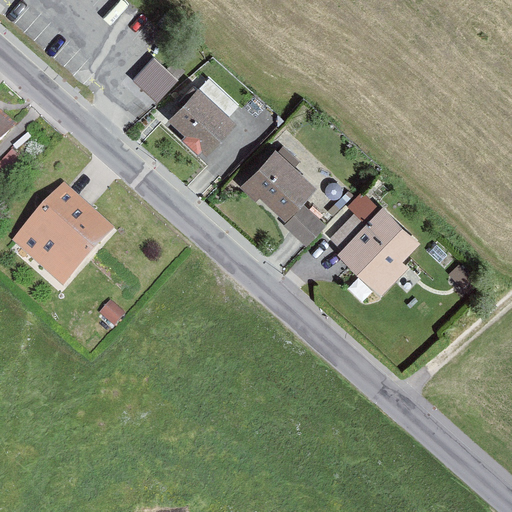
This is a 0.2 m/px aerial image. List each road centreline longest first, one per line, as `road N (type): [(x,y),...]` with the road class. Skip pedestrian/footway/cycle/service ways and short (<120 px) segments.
road 1 (tertiary): [(0,50),(511,506)]
road 2 (track): [(393,402),(511,298)]
